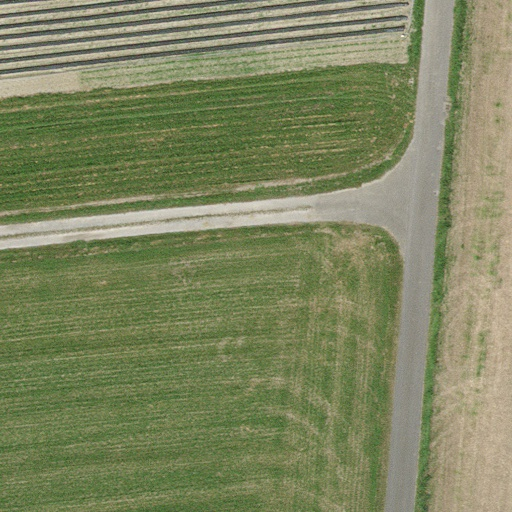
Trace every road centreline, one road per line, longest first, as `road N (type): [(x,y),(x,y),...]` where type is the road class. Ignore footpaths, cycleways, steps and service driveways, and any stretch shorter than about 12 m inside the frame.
road 1 (track): [(447,0),(406,511)]
road 2 (track): [(430,212),(0,246)]
